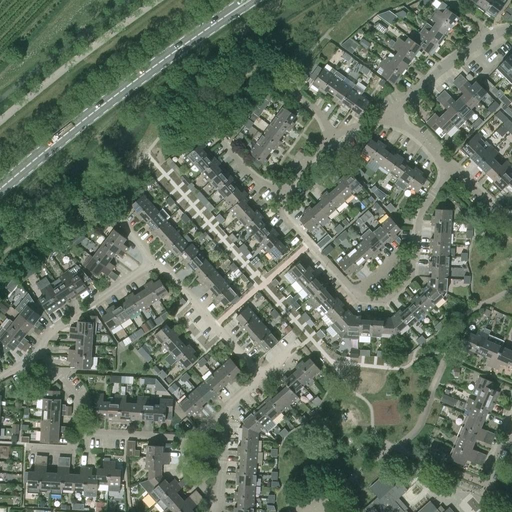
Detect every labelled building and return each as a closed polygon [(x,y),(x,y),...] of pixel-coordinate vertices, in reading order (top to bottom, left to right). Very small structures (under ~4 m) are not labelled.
[(479,0),(477,4),(477,3),(475,5),(485,13),(493,0),(479,0)] [(493,0),(485,13),(494,19),(507,0),(493,0)] [(437,9),(434,14),(452,27),(459,18),(446,9),(443,14),(437,9)] [(402,10),(395,14),(403,21),(408,14),(402,10)] [(506,12),(502,17),(507,21),(511,16),(506,12)] [(445,37),(452,27),(434,14),(430,19),(436,23),(433,28),(445,37)] [(438,46),(445,37),(433,28),(427,23),(420,33),(438,46)] [(380,24),(374,27),(384,34),(387,29),(380,24)] [(420,33),(414,42),(421,47),(432,55),(438,46),(420,33)] [(396,43),(414,56),(421,47),(414,42),(408,38),(405,43),(399,39),(396,43)] [(370,45),(368,43),(363,40),(360,45),(367,50),(370,45)] [(407,66),(414,56),(396,43),(391,40),(388,44),(393,47),(392,48),(398,52),(395,57),(407,66)] [(401,75),(407,66),(395,57),(390,53),(387,58),(386,57),(382,62),(401,75)] [(505,77),(511,70),(511,56),(510,55),(497,69),(505,77)] [(382,62),(379,66),(380,67),(377,72),(394,85),(401,75),(382,62)] [(312,85),(322,92),(337,71),(332,68),(327,65),(312,85)] [(337,71),(322,92),(326,95),(327,92),(333,96),(342,83),(346,78),(337,71)] [(385,82),(376,76),(374,79),(380,83),(379,85),(382,87),(385,82)] [(483,83),(492,91),(495,88),(486,79),(483,83)] [(463,85),(479,101),(487,93),(476,82),(472,86),(467,81),(463,85)] [(336,102),(340,105),(351,90),(342,83),(333,96),(338,100),(336,102)] [(351,90),(340,105),(344,108),(346,105),(351,109),(361,96),(364,91),(355,85),(351,90)] [(464,94),(460,98),(471,109),(479,101),(463,85),(458,89),(464,94)] [(456,102),(450,97),(448,95),(444,99),(446,101),(466,121),(466,120),(467,120),(469,119),(470,118),(471,116),(472,115),(473,112),(470,109),(471,109),(460,98),(456,102)] [(370,103),(361,96),(351,109),(356,113),(354,116),(359,119),(370,103)] [(262,102),(260,105),(265,108),(268,104),(264,100),(262,102)] [(501,108),(504,111),(507,107),(510,105),(506,100),(503,103),(505,105),(501,108)] [(447,110),(443,114),(454,125),(458,129),(466,121),(446,101),(442,105),(447,110)] [(496,102),(487,107),(489,112),(499,107),(496,102)] [(283,107),(276,117),(292,128),(295,124),(292,122),(296,116),(283,107)] [(499,121),(504,115),(499,110),(494,116),(499,121)] [(441,138),(446,133),(454,125),(443,114),(439,118),(436,114),(427,123),(441,138)] [(276,117),(269,126),(282,135),(286,130),(289,132),(292,128),(276,117)] [(501,126),(507,131),(511,125),(511,124),(507,120),(501,126)] [(269,126),(263,135),(279,146),(281,142),(279,140),(282,135),(269,126)] [(470,158),(481,147),(476,142),(481,137),(477,133),(460,150),(465,156),(467,154),(470,158)] [(263,135),(256,144),(269,153),(273,148),(276,150),(279,146),(263,135)] [(371,160),(382,144),(378,141),(376,144),(370,139),(361,153),(371,160)] [(209,152),(201,144),(187,156),(187,157),(183,160),(191,169),(209,152)] [(269,153),(256,144),(249,154),(256,159),(251,165),(258,169),(262,163),(265,165),(268,161),(265,159),(269,153)] [(371,160),(380,166),(389,153),(384,149),(386,147),(382,144),(371,160)] [(470,158),(478,166),(494,150),(489,145),(484,150),(481,147),(470,158)] [(478,166),(486,174),(497,163),(493,158),(498,153),(494,150),(478,166)] [(217,161),(209,152),(191,169),(193,171),(197,172),(199,170),(202,174),(217,161)] [(380,166),(389,173),(401,157),(396,154),(394,157),(389,153),(380,166)] [(404,160),(401,157),(389,173),(399,180),(408,167),(402,163),(404,160)] [(202,174),(210,182),(222,172),(217,167),(220,165),(217,161),(202,174)] [(501,166),(497,163),(486,174),(494,181),(494,182),(510,166),(506,161),(501,166)] [(511,195),(511,194),(511,171),(511,167),(510,166),(494,182),(494,181),(491,183),(500,192),(504,187),(511,195)] [(413,170),(408,167),(399,180),(408,186),(419,171),(415,168),(413,170)] [(210,182),(218,191),(232,178),(224,169),(222,172),(210,182)] [(423,173),(419,171),(408,186),(417,193),(426,180),(421,176),(423,173)] [(341,180),(353,194),(362,186),(352,174),(346,179),(344,177),(341,180)] [(187,187),(192,183),(185,175),(180,179),(187,187)] [(240,186),(232,178),(218,191),(225,199),(237,189),(240,186)] [(345,202),(353,194),(341,180),(337,183),(339,186),(334,190),(345,202)] [(237,189),(225,199),(232,208),(233,208),(245,197),(245,198),(247,195),(244,191),(241,193),(237,189)] [(378,189),(373,193),(382,202),(387,196),(378,189)] [(336,209),(345,202),(334,190),(329,194),(327,192),(323,195),(336,209)] [(199,192),(195,195),(203,204),(207,200),(199,192)] [(133,213),(137,217),(151,204),(144,195),(131,206),(136,211),(133,213)] [(322,201),(317,205),(328,217),(336,209),(323,195),(320,198),(322,201)] [(238,219),(250,208),(245,203),(248,201),(245,198),(245,197),(233,208),(232,208),(230,210),(238,219)] [(214,209),(207,200),(203,204),(205,207),(210,212),(214,209)] [(142,218),(147,223),(159,212),(151,204),(137,217),(140,220),(142,218)] [(310,207),(306,210),(319,224),(328,217),(317,205),(312,209),(310,207)] [(254,213),(250,208),(238,219),(246,227),(260,214),(257,211),(254,213)] [(149,230),(152,234),(167,221),(171,217),(163,209),(159,212),(147,223),(151,228),(149,230)] [(432,216),(432,222),(451,222),(452,210),(436,209),(435,216),(432,216)] [(310,232),(319,224),(306,210),(303,213),(305,216),(300,220),(310,232)] [(268,223),(263,218),(260,214),(246,227),(253,236),(268,223)] [(381,225),(394,240),(397,237),(395,234),(400,229),(390,218),(381,225)] [(174,229),(167,221),(152,234),(155,237),(158,235),(162,240),(174,229)] [(451,234),(451,222),(432,222),(431,226),(435,226),(434,233),(451,234)] [(275,232),(268,223),(253,236),(261,244),(275,232)] [(390,243),(394,240),(381,225),(373,233),(383,245),(388,240),(390,243)] [(167,251),(182,238),(174,229),(162,240),(166,245),(164,247),(167,251)] [(361,237),(364,240),(377,255),(385,247),(383,245),(373,233),(369,229),(361,237)] [(114,230),(107,239),(125,253),(129,249),(123,244),(126,240),(114,230)] [(261,244),(268,253),(280,242),(276,237),(278,235),(275,232),(261,244)] [(450,245),(451,234),(434,233),(434,239),(430,239),(430,244),(450,245)] [(177,257),(180,255),(189,247),(189,246),(182,238),(167,251),(170,254),(173,252),(177,257)] [(107,239),(100,249),(112,258),(116,254),(121,258),(125,253),(107,239)] [(322,240),(316,245),(320,249),(326,244),(322,240)] [(364,240),(356,248),(366,260),(371,256),(373,258),(377,255),(364,240)] [(280,242),(268,253),(276,262),(291,249),(287,245),(284,247),(280,242)] [(182,262),(185,266),(200,253),(191,244),(189,246),(189,247),(180,255),(184,260),(182,262)] [(433,249),(433,255),(449,256),(454,257),(455,249),(450,249),(450,245),(430,244),(430,249),(433,249)] [(238,249),(246,258),(250,254),(243,245),(238,249)] [(356,248),(347,255),(360,270),(363,267),(361,264),(366,260),(356,248)] [(100,249),(93,258),(111,271),(115,267),(109,262),(112,258),(100,249)] [(207,261),(200,253),(185,266),(188,269),(191,267),(195,272),(207,261)] [(356,273),(360,270),(347,255),(338,263),(349,275),(354,271),(356,273)] [(448,268),(449,256),(433,255),(433,262),(429,261),(429,267),(448,268)] [(83,265),(86,267),(98,276),(102,272),(108,276),(111,271),(93,258),(90,256),(83,265)] [(215,270),(207,261),(195,272),(199,277),(197,279),(200,283),(215,270)] [(288,272),(296,281),(310,268),(307,264),(304,266),(300,261),(288,272)] [(78,266),(69,271),(64,274),(78,295),(84,291),(82,288),(92,281),(82,271),(78,266)] [(448,279),(448,268),(429,267),(429,271),(432,271),(432,278),(448,279)] [(313,272),(310,268),(296,281),(303,289),(315,279),(311,274),(313,272)] [(222,279),(215,270),(200,283),(203,286),(206,284),(210,289),(222,279)] [(59,277),(60,279),(55,282),(55,281),(55,282),(67,299),(70,297),(72,299),(78,295),(64,274),(59,277)] [(447,291),(448,279),(432,278),(428,277),(428,285),(427,285),(443,293),(443,290),(447,291)] [(55,282),(50,285),(46,278),(41,281),(59,308),(65,304),(63,302),(67,299),(55,282)] [(212,296),(216,300),(230,287),(222,279),(210,289),(214,294),(212,296)] [(271,283),(275,287),(279,283),(275,279),(271,283)] [(319,283),(315,279),(303,289),(308,295),(306,297),(308,300),(311,298),(326,285),(322,281),(319,283)] [(152,281),(148,283),(159,300),(169,293),(160,280),(154,284),(152,281)] [(59,308),(41,281),(36,284),(44,296),(39,299),(48,312),(52,310),(53,312),(59,308)] [(149,306),(159,300),(148,283),(144,286),(146,289),(140,292),(149,306)] [(311,298),(307,301),(315,310),(330,296),(326,291),(328,289),(326,285),(311,298)] [(427,285),(422,290),(425,293),(435,305),(443,297),(441,295),(443,293),(427,285)] [(237,296),(230,287),(216,300),(219,303),(221,301),(225,306),(237,296)] [(422,290),(417,295),(414,298),(427,312),(435,305),(425,293),(422,290)] [(140,312),(149,306),(140,292),(135,296),(133,293),(129,296),(140,312)] [(130,318),(140,312),(129,296),(125,299),(126,301),(121,305),(130,318)] [(335,301),(330,296),(315,310),(322,318),(326,315),(341,302),(337,298),(335,301)] [(418,320),(427,312),(414,298),(409,302),(412,304),(407,308),(418,320)] [(344,306),(341,302),(326,315),(333,323),(345,313),(341,308),(344,306)] [(1,303),(0,304),(0,311),(5,315),(9,309),(1,303)] [(27,305),(20,314),(34,325),(37,328),(40,324),(37,321),(41,316),(27,305)] [(120,324),(130,318),(121,305),(116,309),(114,306),(110,308),(120,324)] [(238,325),(241,329),(256,316),(248,307),(236,318),(240,323),(238,325)] [(120,324),(110,308),(105,311),(107,314),(102,318),(110,331),(120,324)] [(410,327),(418,320),(407,308),(402,313),(400,310),(397,313),(410,327)] [(342,338),(353,316),(348,310),(345,313),(333,323),(326,329),(334,338),(338,335),(342,339),(342,338)] [(397,313),(391,318),(396,335),(398,333),(400,336),(410,327),(397,313)] [(9,319),(27,333),(34,325),(20,314),(14,322),(10,319),(9,319)] [(96,334),(96,323),(97,316),(87,316),(86,322),(78,322),(77,328),(70,327),(70,333),(93,335),(93,334),(96,334)] [(263,325),(256,316),(241,329),(245,333),(247,330),(251,335),(263,325)] [(361,316),(353,316),(342,338),(360,339),(360,336),(361,320),(361,316)] [(360,336),(371,337),(372,317),(367,317),(367,320),(361,320),(360,336)] [(383,318),(377,317),(372,317),(371,337),(382,337),(383,318)] [(391,318),(383,318),(382,337),(394,338),(394,335),(396,335),(391,318)] [(3,328),(23,344),(28,348),(31,344),(23,338),(27,333),(9,319),(3,328)] [(162,345),(177,332),(173,328),(171,330),(166,325),(154,336),(162,345)] [(271,333),(263,325),(251,335),(255,340),(253,342),(257,346),(271,333)] [(25,351),(28,348),(23,344),(3,328),(0,330),(0,339),(13,350),(17,345),(25,351)] [(475,352),(485,357),(493,337),(488,335),(490,331),(484,328),(483,331),(475,352)] [(483,331),(478,329),(475,336),(470,334),(467,340),(464,339),(460,347),(464,348),(463,351),(473,355),(475,352),(483,331)] [(162,345),(170,353),(182,343),(177,337),(180,335),(177,332),(162,345)] [(77,339),(76,345),(92,346),(93,335),(70,333),(70,339),(77,339)] [(271,333),(257,346),(260,350),(262,348),(267,353),(279,342),(271,333)] [(488,366),(493,368),(501,347),(502,347),(505,339),(504,338),(503,341),(493,337),(485,357),(490,359),(488,366)] [(186,347),(182,343),(170,353),(178,362),(192,349),(188,345),(186,347)] [(69,350),(69,356),(91,358),(92,346),(76,345),(76,350),(69,350)] [(137,351),(145,360),(150,356),(142,347),(137,351)] [(508,364),(511,365),(511,351),(502,347),(501,347),(493,368),(498,370),(501,364),(507,366),(508,364)] [(192,349),(178,362),(185,370),(197,359),(192,354),(195,352),(192,349)] [(350,350),(350,357),(359,358),(359,356),(359,350),(350,350)] [(91,358),(69,356),(68,362),(75,362),(75,368),(91,369),(91,358)] [(230,359),(221,367),(234,381),(238,378),(236,375),(241,371),(230,359)] [(302,361),(299,364),(312,379),(321,371),(310,359),(305,363),(302,361)] [(303,386),(312,379),(299,364),(295,367),(297,370),(293,374),(303,386)] [(230,385),(234,381),(221,367),(213,374),(224,386),(228,382),(230,385)] [(213,374),(204,382),(217,397),(221,393),(219,391),(224,386),(213,374)] [(303,386),(293,374),(287,378),(285,376),(281,380),(285,384),(285,383),(295,394),(303,386)] [(496,384),(491,382),(479,377),(472,394),(477,396),(478,396),(495,403),(499,392),(494,390),(496,384)] [(213,400),(217,397),(204,382),(196,390),(206,401),(211,397),(213,400)] [(279,393),(289,405),(298,397),(295,394),(285,383),(285,384),(281,387),(284,389),(279,393)] [(44,398),(43,409),(60,410),(65,411),(71,411),(72,406),(66,406),(66,405),(61,404),(61,399),(59,399),(60,391),(46,390),(45,398),(44,398)] [(202,406),(206,401),(196,390),(187,397),(200,412),(204,408),(202,406)] [(272,395),(268,398),(281,413),(289,405),(279,393),(274,398),(272,395)] [(96,417),(108,418),(109,402),(103,402),(104,395),(97,394),(96,407),(91,407),(91,417),(96,417)] [(119,422),(121,396),(115,395),(114,398),(109,397),(109,402),(108,418),(108,421),(119,422)] [(121,396),(119,422),(131,423),(131,419),(132,404),(126,403),(126,396),(121,396)] [(487,412),(487,413),(490,414),(495,403),(478,396),(477,396),(475,401),(468,398),(466,403),(487,412)] [(137,404),(132,404),(131,419),(142,420),(144,397),(138,397),(137,404)] [(149,398),(144,397),(142,420),(153,421),(154,405),(149,405),(149,398)] [(196,415),(200,412),(187,397),(179,405),(189,417),(194,412),(196,415)] [(259,406),(272,420),(281,413),(268,398),(259,406)] [(160,405),(154,405),(153,421),(172,422),(173,400),(160,399),(160,405)] [(483,423),(487,413),(487,412),(466,403),(464,409),(471,412),(469,417),(483,423)] [(272,420),(259,406),(251,414),(264,428),(272,420)] [(60,410),(43,409),(42,420),(59,421),(60,415),(71,416),(71,411),(65,411),(60,410)] [(258,433),(264,428),(251,414),(242,421),(244,424),(242,426),(258,433)] [(480,428),(483,423),(469,417),(466,416),(462,426),(485,436),(487,431),(480,428)] [(59,432),(64,432),(70,433),(70,428),(67,428),(66,427),(59,426),(59,421),(42,420),(41,431),(59,432)] [(257,441),(258,433),(242,426),(242,428),(239,428),(238,440),(242,440),(257,441)] [(462,426),(457,437),(474,444),(476,439),(483,442),(485,436),(462,426)] [(58,443),(59,432),(41,431),(41,442),(58,443)] [(485,436),(483,442),(491,446),(496,435),(487,431),(485,436)] [(457,437),(453,447),(476,457),(478,452),(472,449),(474,444),(457,437)] [(238,451),(257,452),(261,452),(262,441),(257,441),(242,440),(241,446),(238,446),(238,451)] [(127,441),(127,453),(127,456),(134,456),(135,441),(127,441)] [(147,446),(147,458),(169,459),(170,453),(162,452),(163,447),(147,446)] [(474,463),(476,457),(453,447),(448,458),(464,465),(467,460),(474,463)] [(256,464),(257,452),(238,451),(237,456),(241,456),(240,463),(256,464)] [(476,457),(474,463),(482,467),(487,456),(478,452),(476,457)] [(148,480),(149,480),(161,476),(162,464),(169,465),(169,459),(147,458),(146,469),(149,470),(148,480)] [(97,490),(108,491),(110,462),(104,462),(103,469),(97,469),(97,476),(98,476),(97,490)] [(115,462),(110,462),(108,491),(120,492),(121,470),(115,470),(115,462)] [(256,475),(256,464),(240,463),(240,469),(237,469),(236,474),(256,475)] [(29,472),(28,487),(27,493),(39,494),(39,492),(41,465),(35,465),(34,472),(29,472)] [(47,466),(41,465),(39,492),(47,492),(47,490),(51,491),(52,473),(46,473),(47,466)] [(62,489),(64,467),(58,466),(57,474),(52,473),(51,491),(51,495),(62,495),(62,489)] [(69,467),(64,467),(62,489),(74,490),(75,475),(69,474),(69,467)] [(74,490),(85,491),(87,468),(80,468),(80,475),(75,475),(74,490)] [(97,497),(97,490),(98,476),(97,476),(92,476),(92,468),(87,468),(85,491),(85,497),(97,497)] [(255,486),(256,475),(236,474),(236,479),(239,479),(239,485),(255,486)] [(452,511),(449,507),(443,511),(439,511),(430,502),(418,511),(407,511),(406,511),(404,511),(395,502),(408,491),(398,480),(392,484),(384,475),(370,488),(378,497),(365,509),(367,511),(452,511)] [(157,503),(161,499),(178,484),(174,479),(169,484),(161,476),(149,480),(156,488),(149,494),(157,503)] [(157,503),(164,511),(168,507),(169,508),(180,497),(176,493),(182,488),(178,484),(161,499),(157,503)] [(254,498),(255,486),(239,485),(238,492),(235,492),(235,497),(254,498)] [(184,501),(180,497),(169,508),(168,507),(164,511),(181,511),(193,501),(189,496),(184,501)] [(254,509),(254,498),(235,497),(235,502),(238,502),(238,508),(254,509)] [(193,501),(181,511),(193,511),(192,510),(197,505),(193,501)] [(101,511),(105,511),(106,502),(95,502),(95,511),(101,511)]
